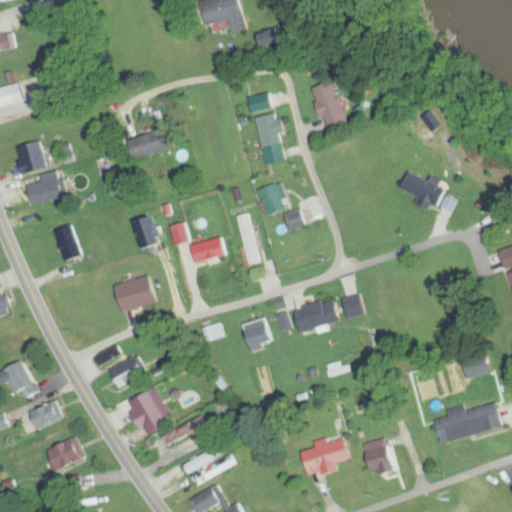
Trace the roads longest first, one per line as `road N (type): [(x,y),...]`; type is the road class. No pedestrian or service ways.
road 1 (residential): [(67,362),(134,332),(326,278),(339,254),(282,75),(160,91),(132,102),(126,119)]
road 2 (secondary): [(163,511),(67,362),(0,215)]
road 3 (residential): [(365,511),(511,460)]
